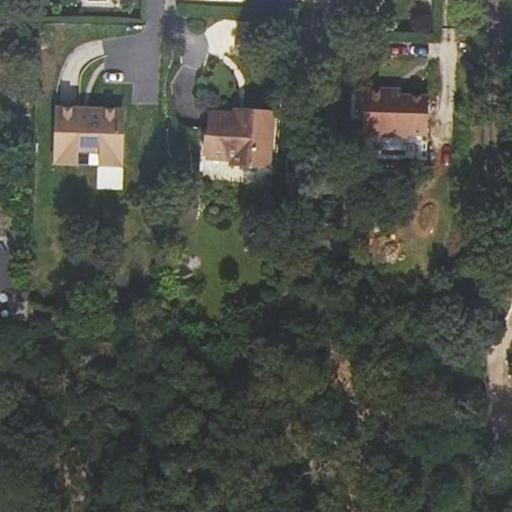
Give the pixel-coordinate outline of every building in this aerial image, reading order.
[(362,136),(404,138),(408,138),(408,135),(427,136),(429,97),(405,96),(402,96),(402,90),(364,89),(362,136)] [(81,108),(56,107),(55,133),(63,133),(62,152),(80,152),(79,165),(100,165),(100,166),(124,167),(125,134),(120,134),(120,110),(101,109),(101,114),(81,113),(81,108)] [(269,168),(273,110),(248,108),(247,117),(235,117),(236,114),(208,112),(204,158),(231,160),(230,166),(269,168)] [(236,114),(235,117),(247,117),(248,108),(236,108),(236,114)] [(79,165),(80,152),(62,152),(63,133),(55,133),(54,165),(79,166),(79,165)] [(0,286),(11,287),(11,251),(0,251),(0,286)]
